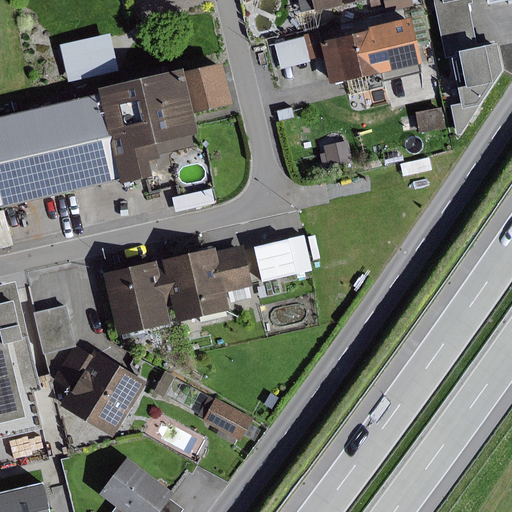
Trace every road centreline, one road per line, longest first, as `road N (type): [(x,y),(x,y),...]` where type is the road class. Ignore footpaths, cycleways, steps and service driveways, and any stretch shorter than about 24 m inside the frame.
road 1 (unclassified): [(511,115),(233,511)]
road 2 (residential): [(228,0),(272,182),(263,197),(244,213),(0,267)]
road 3 (motorway): [(511,248),(319,511)]
road 4 (motorway): [(398,511),(511,361)]
